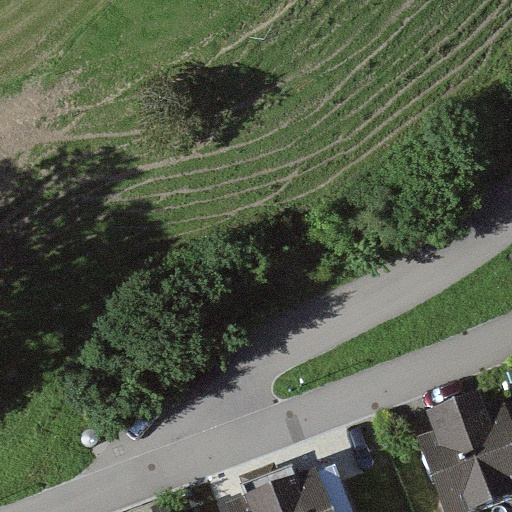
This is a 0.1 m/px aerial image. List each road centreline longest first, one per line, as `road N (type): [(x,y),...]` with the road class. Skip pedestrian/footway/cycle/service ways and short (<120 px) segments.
road 1 (residential): [(181,466),(202,410),(259,356),(365,310),(511,208)]
road 2 (residential): [(181,466),(511,336)]
road 3 (residential): [(58,511),(181,466)]
